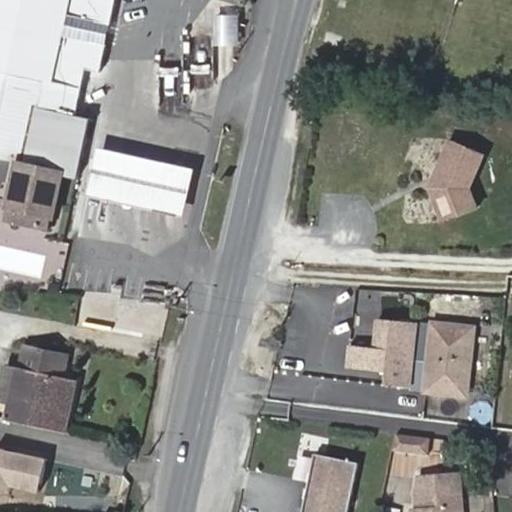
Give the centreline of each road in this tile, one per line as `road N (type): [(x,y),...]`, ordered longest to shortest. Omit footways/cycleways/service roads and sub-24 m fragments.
road 1 (unclassified): [(240,252),(511,266)]
road 2 (secondary): [(180,511),(240,252)]
road 3 (secondary): [(240,252),(294,4)]
